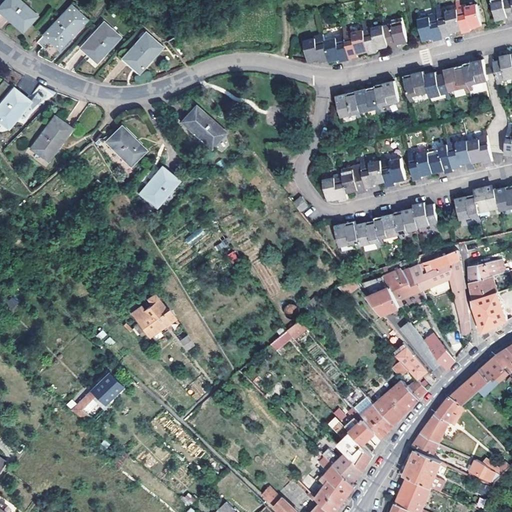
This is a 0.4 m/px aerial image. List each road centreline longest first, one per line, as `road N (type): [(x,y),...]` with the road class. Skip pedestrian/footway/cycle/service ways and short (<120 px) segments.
road 1 (residential): [(0,47),(30,67),(111,96),(147,93),(242,62),(324,82)]
road 2 (residential): [(324,82),(300,171),(322,208),(511,170)]
road 3 (residential): [(324,82),(511,36)]
road 4 (tertiary): [(484,353),(424,413),(370,494)]
